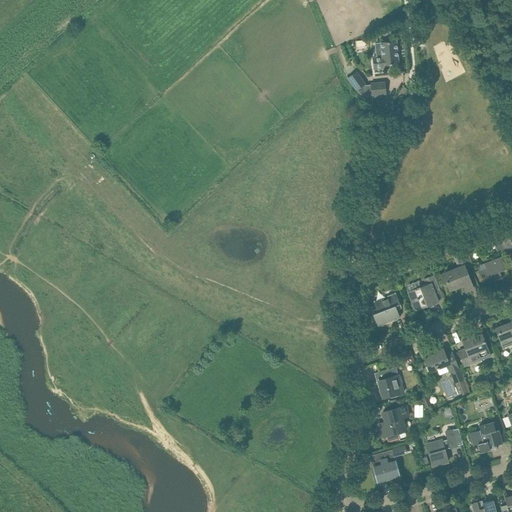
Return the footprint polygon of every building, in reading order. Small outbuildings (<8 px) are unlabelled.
[(373,57),(374,69),(384,68),(384,65),(398,64),(396,41),(390,41),(390,39),(382,40),(382,42),(381,42),(382,56),(373,57)] [(372,95),(386,94),(385,82),(371,83),(371,84),(365,85),(365,84),(356,72),(348,78),(356,90),(357,90),(360,94),(364,95),(372,94),(372,95)] [(498,253),(505,250),(499,237),(497,231),(479,238),(481,244),(485,246),(494,243),(498,253)] [(511,243),(508,234),(499,237),(505,250),(509,262),(511,260),(511,243)] [(458,267),(443,273),(450,290),(463,284),(466,291),(473,288),(465,266),(470,264),(471,267),(464,250),(453,254),(458,267)] [(434,260),(431,251),(425,253),(428,262),(434,260)] [(422,265),(428,262),(425,253),(418,256),(422,265)] [(501,257),(478,266),(485,284),(502,278),(499,271),(506,269),(501,257)] [(363,281),(370,282),(372,271),(365,273),(363,281)] [(409,291),(408,291),(412,301),(416,311),(429,306),(430,308),(434,306),(433,304),(438,302),(437,300),(434,291),(439,289),(435,279),(433,275),(424,279),(426,285),(420,287),(409,291)] [(374,300),(373,301),(378,312),(373,313),(378,326),(388,322),(387,319),(392,317),(393,320),(400,317),(395,305),(400,304),(395,292),(394,292),(396,295),(376,303),(374,300)] [(503,348),(511,343),(511,322),(511,321),(495,328),(500,340),(503,348)] [(459,351),(458,351),(464,366),(490,356),(487,348),(481,333),(463,340),(467,352),(460,354),(459,351)] [(447,358),(443,348),(434,352),(435,354),(425,358),(430,372),(448,365),(455,382),(463,379),(453,356),(447,358)] [(396,367),(377,372),(379,380),(378,380),(383,398),(392,395),(398,393),(403,392),(399,377),(396,367)] [(382,437),(386,436),(388,441),(399,438),(398,433),(405,431),(402,418),(408,416),(405,405),(383,412),(385,421),(378,423),(382,437)] [(496,445),(502,443),(497,430),(496,430),(493,422),(479,427),(480,429),(468,434),(472,445),(477,443),(480,452),(490,449),(489,448),(492,447),(493,449),(493,450),(494,451),(495,451),(496,450),(497,449),(497,448),(496,445)] [(458,433),(454,434),(453,430),(445,432),(447,440),(442,441),(427,445),(433,466),(448,461),(445,449),(450,448),(458,446),(457,445),(461,444),(458,433)] [(395,460),(393,461),(392,456),(393,456),(392,449),(378,453),(379,455),(372,457),(375,466),(373,467),(375,474),(373,474),(375,481),(377,481),(399,475),(395,460)] [(496,511),(493,500),(483,503),(483,504),(478,505),(477,502),(470,503),(472,511),(496,511)]
